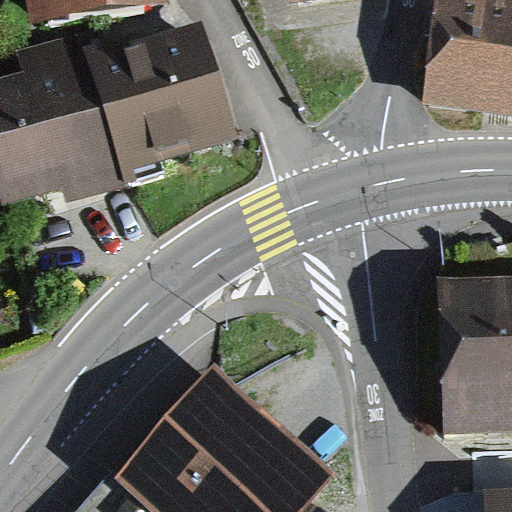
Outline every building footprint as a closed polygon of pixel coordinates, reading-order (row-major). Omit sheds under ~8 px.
[(164,0),(32,0),(36,20),(165,2),(164,0)] [(511,0),(440,0),(426,100),(511,112),(511,0)] [(24,71),(0,78),(0,181),(6,201),(56,186),(66,183),(70,196),(159,169),(155,157),(242,131),(206,12),(90,47),(85,30),(18,50),(24,71)] [(511,282),(436,286),(443,441),(511,438),(511,282)] [(301,511),(333,474),(211,368),(115,479),(155,511),(301,511)] [(155,511),(115,479),(109,473),(76,511),(155,511)]
